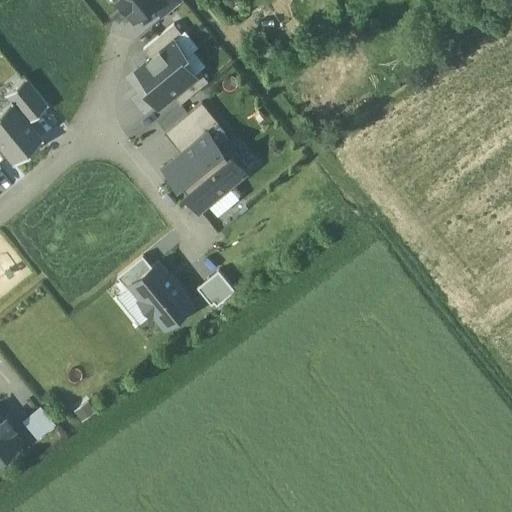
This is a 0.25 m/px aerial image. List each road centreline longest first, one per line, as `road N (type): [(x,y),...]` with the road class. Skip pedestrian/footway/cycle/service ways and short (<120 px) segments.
road 1 (track): [(511,394),(188,0)]
road 2 (track): [(316,157),(511,17)]
road 3 (residential): [(93,127),(197,250)]
road 4 (residential): [(0,221),(78,151),(93,127)]
